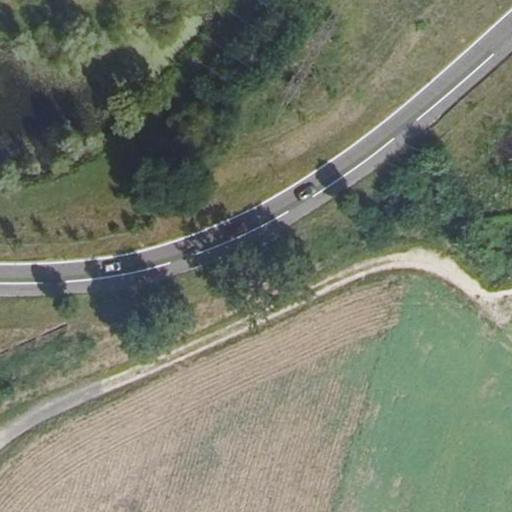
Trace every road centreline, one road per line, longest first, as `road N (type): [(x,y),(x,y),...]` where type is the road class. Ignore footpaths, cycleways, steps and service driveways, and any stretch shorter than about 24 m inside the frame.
road 1 (primary): [(0,274),(112,270),(184,253),(250,222),(320,183),(511,26)]
road 2 (track): [(0,440),(34,415),(370,265),(410,263),(496,296),(511,291)]
